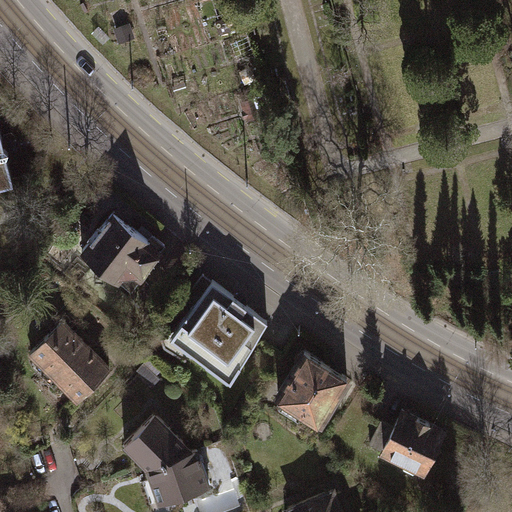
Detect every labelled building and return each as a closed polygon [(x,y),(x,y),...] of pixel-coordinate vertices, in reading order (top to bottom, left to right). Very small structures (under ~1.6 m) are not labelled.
[(0,190),(9,188),(0,151),(0,190)] [(149,238),(114,210),(82,249),(118,279),(122,274),(134,284),(165,244),(152,233),(149,238)] [(268,321),(201,272),(183,297),(193,304),(176,328),(197,344),(194,348),(208,359),(212,355),(232,370),(268,321)] [(109,366),(63,319),(30,351),(33,353),(30,356),(33,363),(44,373),(48,369),(77,398),(109,366)] [(347,377),(304,350),(278,391),(283,394),(278,401),(297,413),(302,406),(321,418),(347,377)] [(450,433),(403,410),(396,426),(384,451),(383,454),(430,476),(450,433)] [(124,441),(147,465),(192,449),(155,411),(124,441)] [(384,451),(396,426),(384,420),(372,445),(384,451)] [(192,449),(147,465),(151,477),(142,480),(150,503),(160,499),(209,482),(197,447),(192,449)] [(342,511),(332,488),(287,506),(285,511),(342,511)]
